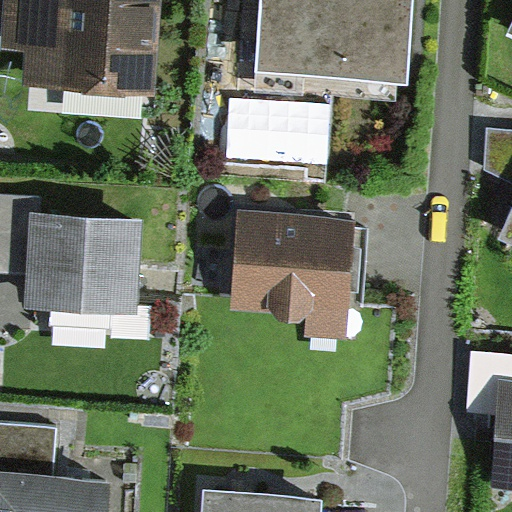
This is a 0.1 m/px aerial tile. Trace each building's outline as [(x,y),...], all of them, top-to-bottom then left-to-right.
[(152,82),(158,0),(2,0),(0,36),(0,42),(28,45),(26,73),(152,82)] [(259,0),(256,56),(403,64),(406,0),(259,0)] [(511,124),(487,122),(484,164),(511,177),(511,194),(498,225),(511,231),(511,124)] [(136,301),(140,207),(40,203),(41,193),(0,191),(0,267),(27,268),(26,296),(53,298),(53,316),(111,319),(111,300),(136,301)] [(275,206),(239,204),(232,300),(273,303),(280,307),(298,308),(307,304),(305,331),(346,334),(354,211),(275,206)] [(511,481),(511,345),(469,343),(465,406),(495,408),(494,430),(491,480),(511,481)] [(0,511),(109,511),(112,465),(54,461),(56,422),(0,417),(0,511)] [(242,482),(204,479),(201,511),(318,511),(320,488),(242,482)]
